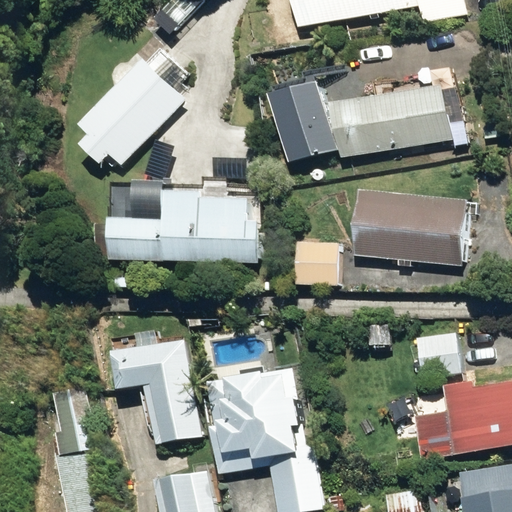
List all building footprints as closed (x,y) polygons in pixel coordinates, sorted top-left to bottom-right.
[(300,0),(306,30),(427,9),(429,24),(474,17),(471,0),(300,0)] [(110,158),(123,170),(186,107),(144,66),(81,130),(93,141),(83,151),(100,168),(110,158)] [(341,109),(350,161),(461,142),(451,90),(341,109)] [(277,111),(280,125),(292,122),(289,109),(277,111)] [(362,257),(469,267),(474,204),(368,194),(362,257)] [(122,265),(265,266),(266,226),(257,225),(257,203),(212,203),(212,197),(177,197),(177,225),(166,225),(170,217),(165,208),(154,209),(150,216),(155,225),(122,225),(122,265)] [(304,288),(345,288),(345,247),(305,246),(304,288)] [(392,329),(371,329),(371,351),(391,351),(392,329)] [(154,389),(163,446),(209,439),(193,344),(162,349),(160,336),(145,339),(147,352),(122,356),(128,394),(154,389)] [(423,341),(429,381),(467,376),(462,336),(423,341)] [(275,469),(282,511),(331,511),(320,448),(313,449),(299,372),(216,386),(224,430),(219,431),(226,477),(275,469)] [(423,419),(429,462),(511,450),(511,386),(482,390),(481,383),(451,388),(454,414),(423,419)] [(23,499),(24,511),(111,511),(101,452),(104,451),(93,391),(62,397),(69,437),(63,438),(66,458),(40,462),(44,483),(66,480),(68,491),(23,499)] [(511,511),(511,469),(469,476),(474,511),(511,511)] [(221,511),(215,475),(162,484),(166,511),(221,511)] [(390,498),(392,511),(426,511),(423,492),(390,498)] [(334,500),(335,511),(348,511),(347,499),(334,500)]
